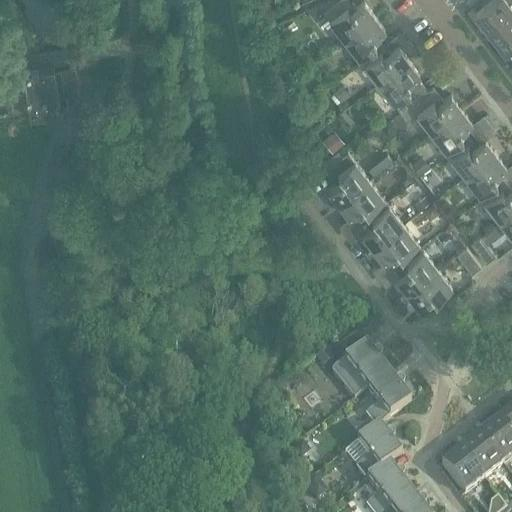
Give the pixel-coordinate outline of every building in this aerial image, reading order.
[(344,40),(374,17),(364,3),(356,9),(348,0),(328,0),(317,6),(344,40)] [(511,0),(493,0),(474,15),(488,32),(511,13),(511,0)] [(511,42),(511,13),(488,32),(501,50),(511,42)] [(385,31),(374,17),(344,40),(358,59),(370,50),(375,57),(387,49),(378,37),(385,31)] [(511,42),(501,50),(511,64),(511,42)] [(378,85),(409,61),(398,47),(391,53),(387,49),(375,57),(370,50),(358,59),(378,85)] [(400,113),(422,95),(412,81),(420,75),(409,61),(378,85),(400,113)] [(59,112),(52,68),(23,72),(30,117),(59,112)] [(462,110),(451,96),(443,101),(432,87),(422,95),(400,113),(406,121),(416,114),(431,133),(462,110)] [(472,123),(462,110),(431,133),(445,151),(456,143),(462,149),(473,141),(464,129),(472,123)] [(333,130),(321,139),(331,152),(343,142),(333,130)] [(495,154),(485,140),(484,139),(477,145),(473,141),(462,149),(456,143),(445,151),(465,177),(495,154)] [(369,181),(348,152),(325,170),(335,184),(328,190),(338,204),(369,181)] [(506,168),(495,154),(465,177),(480,196),(491,188),(496,194),(507,185),(499,174),(506,168)] [(420,176),(430,168),(421,157),(411,165),(420,176)] [(416,184),(411,178),(404,184),(408,190),(416,184)] [(384,199),(369,181),(338,204),(349,219),(358,213),(366,224),(377,214),(372,208),(384,199)] [(499,222),(511,212),(511,189),(511,190),(507,185),(496,194),(491,188),(480,196),(499,222)] [(373,248),(403,225),(384,199),(372,208),(377,214),(366,224),(369,228),(362,234),(373,248)] [(430,220),(439,213),(431,203),(422,210),(430,220)] [(511,212),(499,222),(511,238),(511,212)] [(418,244),(404,226),(403,225),(373,248),(384,262),(391,257),(400,268),(411,259),(406,253),(418,244)] [(485,263),(494,256),(480,237),(470,244),(485,263)] [(407,293),(437,270),(418,244),(406,253),(411,259),(400,268),(403,272),(396,278),(407,293)] [(480,267),(465,248),(456,255),(470,274),(480,267)] [(451,289),(437,270),(407,293),(417,307),(425,301),(429,306),(451,289)] [(388,373),(380,364),(381,360),(380,356),(377,354),(373,355),(357,334),(335,350),(356,377),(343,387),(353,401),(366,390),(388,373)] [(333,360),(326,350),(314,358),(322,368),(333,360)] [(410,402),(388,373),(366,390),(378,406),(366,416),(375,427),(410,402)] [(511,410),(497,422),(510,438),(510,437),(511,435),(511,410)] [(510,438),(497,422),(478,436),(502,466),(511,458),(511,439),(510,437),(510,438)] [(389,464),(403,454),(394,443),(395,443),(395,442),(395,441),(396,441),(396,440),(396,439),(395,438),(395,437),(394,436),(393,435),(392,435),(390,435),(389,436),(381,425),(344,452),(345,454),(359,443),(370,458),(356,468),(365,480),(352,491),(366,481),(389,464)] [(502,466),(478,436),(460,451),(483,481),(502,466)] [(303,443),(294,451),(301,460),(306,455),(307,449),(303,443)] [(483,481),(460,451),(440,466),(464,497),(483,481)] [(386,511),(411,492),(403,482),(403,481),(404,481),(404,480),(404,479),(404,478),(404,476),(404,475),(403,474),(402,474),(400,473),(399,473),(397,474),(391,466),(403,455),(403,454),(389,464),(366,481),(352,491),(353,492),(366,481),(378,496),(365,506),(369,511),(386,511)] [(304,485),(317,501),(327,492),(314,476),(311,479),(304,485)] [(426,511),(425,510),(426,509),(427,508),(427,507),(427,506),(427,505),(427,504),(426,503),(425,502),(424,501),(423,501),(421,501),(420,501),(419,502),(411,492),(386,511),(426,511)]
